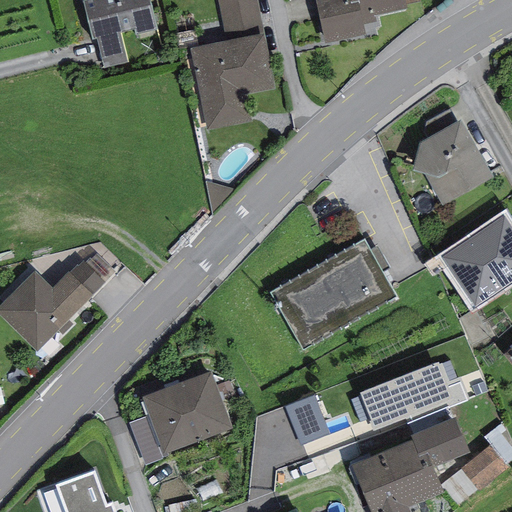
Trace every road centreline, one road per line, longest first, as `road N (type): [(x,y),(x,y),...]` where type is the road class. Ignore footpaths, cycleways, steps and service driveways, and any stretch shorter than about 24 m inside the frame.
road 1 (primary): [(511,9),(351,117),(96,369)]
road 2 (residential): [(147,511),(96,369)]
road 3 (unknown): [(351,117),(407,256)]
road 4 (primary): [(96,369),(0,468)]
